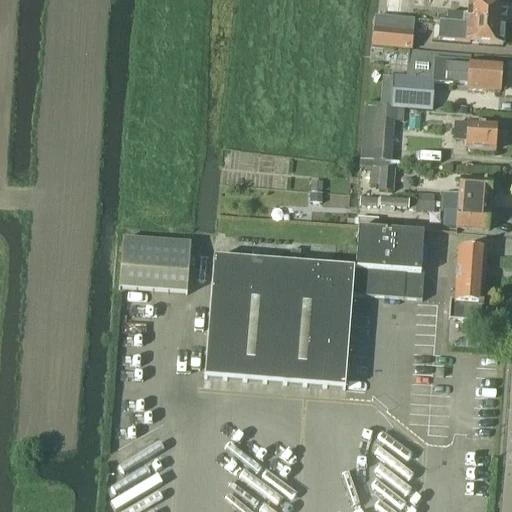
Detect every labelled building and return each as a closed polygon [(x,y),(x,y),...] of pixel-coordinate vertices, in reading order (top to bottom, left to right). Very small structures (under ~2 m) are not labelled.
[(397,20),(399,0),(387,0),(385,19),(397,20)] [(447,17),(447,25),(504,29),(506,10),(469,7),(468,16),(448,15),(447,17)] [(438,37),(438,42),(466,44),(467,44),(482,45),(490,46),(503,47),(504,29),(447,25),(441,25),(439,24),(438,37)] [(373,32),(371,50),(373,50),(411,53),(413,35),(373,32)] [(380,105),(379,110),(404,112),(431,113),(431,110),(434,86),(454,87),(454,85),(468,86),(468,91),(499,94),(501,67),(470,64),(470,58),(408,53),(405,81),(382,79),(380,105)] [(364,108),(360,162),(363,162),(365,162),(364,168),(370,168),(369,187),(378,188),(377,194),(393,195),(395,172),(394,172),(389,171),(390,164),(391,164),(394,124),(403,125),(404,112),(379,110),(367,109),(364,108)] [(455,125),(453,142),(466,143),(465,150),(495,152),(497,128),(455,125)] [(441,196),(441,204),(490,208),(491,198),(493,195),(493,189),(491,186),(492,184),(486,183),(483,182),(483,183),(471,182),(471,181),(468,181),(468,182),(460,181),(458,197),(441,196)] [(359,210),(360,210),(378,211),(378,201),(359,200),(359,210)] [(379,201),(378,211),(380,211),(379,214),(393,215),(393,211),(415,212),(415,214),(434,215),(434,210),(434,209),(434,205),(434,204),(433,204),(423,204),(415,203),(415,205),(408,205),(408,203),(379,201)] [(441,204),(440,213),(443,214),(442,229),(456,230),(464,231),(467,232),(467,231),(479,232),(479,233),(482,233),(482,232),(488,233),(488,230),(490,227),(491,221),(489,218),(490,208),(441,204)] [(213,262),(204,382),(344,393),(352,299),(403,303),(421,304),(423,277),(420,277),(423,237),(358,232),(355,267),(346,267),(345,272),(298,268),(289,267),(213,262)] [(186,298),(190,248),(122,243),(119,292),(186,298)] [(449,304),(448,321),(479,323),(480,309),(482,309),(486,252),(458,250),(454,304),(449,304)]
